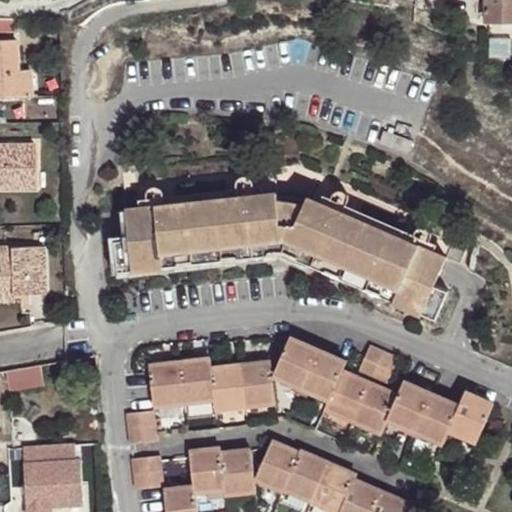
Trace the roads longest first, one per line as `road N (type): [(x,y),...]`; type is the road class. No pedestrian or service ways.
road 1 (residential): [(103,334),(83,239),(78,126),(150,91),(294,79),(415,118)]
road 2 (residential): [(103,334),(309,309),(511,383)]
road 3 (residential): [(125,511),(103,334)]
